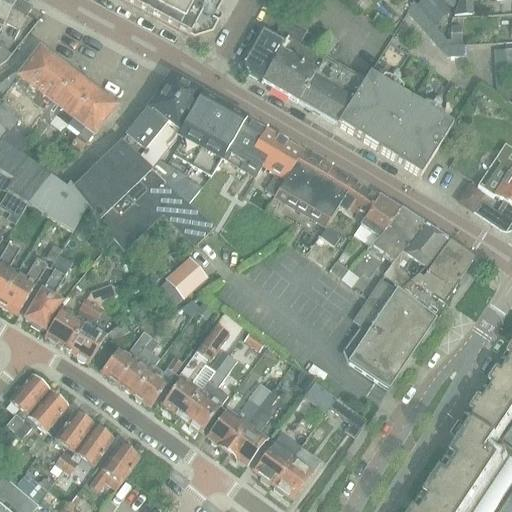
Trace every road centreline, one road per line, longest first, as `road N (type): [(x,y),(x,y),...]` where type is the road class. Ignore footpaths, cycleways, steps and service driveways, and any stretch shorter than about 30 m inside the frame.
road 1 (residential): [(511,264),(207,80)]
road 2 (residential): [(28,349),(210,472)]
road 3 (tertiary): [(474,341),(430,391),(354,511)]
road 4 (tertiary): [(383,511),(450,401),(474,341)]
road 5 (residential): [(207,80),(65,0)]
